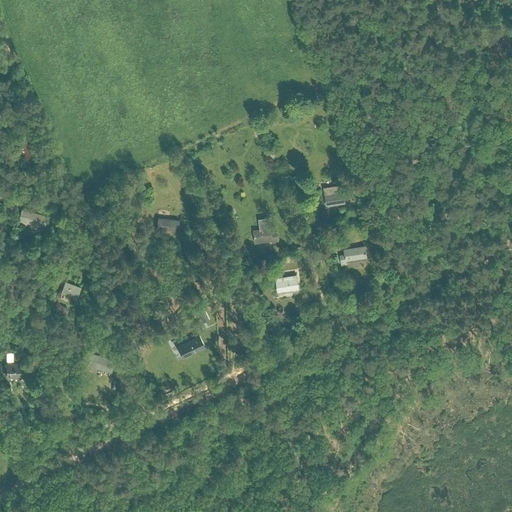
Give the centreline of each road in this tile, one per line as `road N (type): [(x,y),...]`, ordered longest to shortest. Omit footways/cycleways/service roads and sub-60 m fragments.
road 1 (track): [(511,240),(128,429)]
road 2 (track): [(254,511),(214,480),(113,436)]
road 3 (unclassified): [(0,497),(124,431)]
